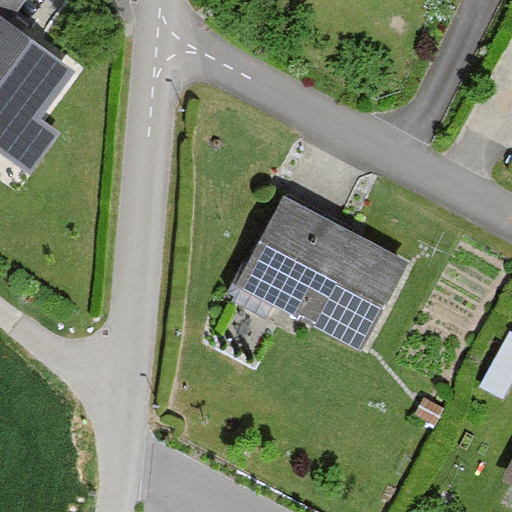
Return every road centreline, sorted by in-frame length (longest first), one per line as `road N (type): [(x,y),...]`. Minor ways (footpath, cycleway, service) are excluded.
road 1 (residential): [(133,404),(162,0)]
road 2 (residential): [(133,404),(0,308)]
road 3 (unknown): [(511,65),(445,187)]
